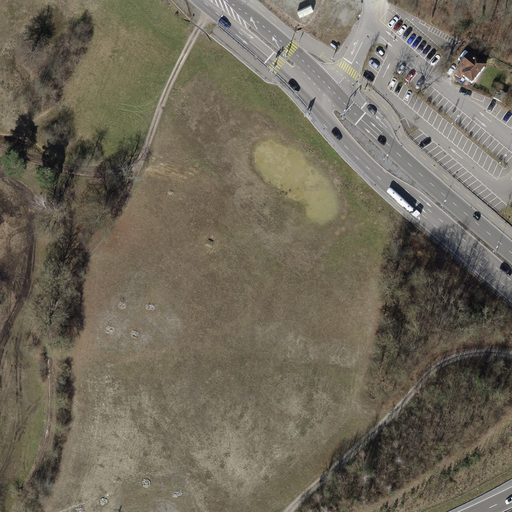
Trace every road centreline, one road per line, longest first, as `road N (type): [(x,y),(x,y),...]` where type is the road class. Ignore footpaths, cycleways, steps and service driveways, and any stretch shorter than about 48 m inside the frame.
road 1 (track): [(217,5),(193,35),(131,186),(60,299),(44,450),(18,511)]
road 2 (track): [(289,511),(438,366),(472,353),(511,355)]
road 3 (primary): [(324,96),(331,119),(393,188),(511,285)]
road 4 (primary): [(511,252),(324,96)]
road 5 (primary): [(210,0),(324,96)]
road 6 (track): [(0,147),(83,173),(139,162)]
